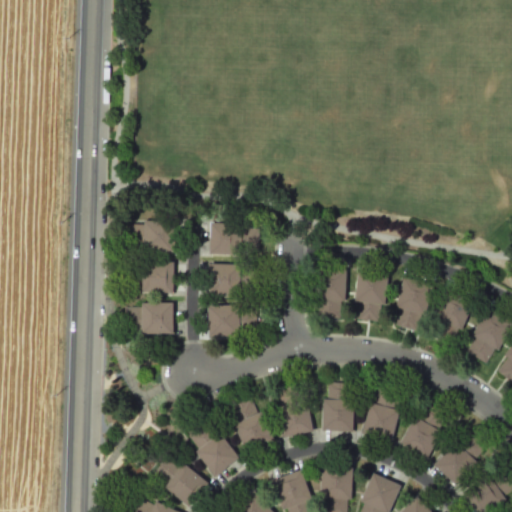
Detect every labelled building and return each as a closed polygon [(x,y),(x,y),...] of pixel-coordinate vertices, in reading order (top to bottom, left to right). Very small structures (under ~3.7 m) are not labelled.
[(174,251),(174,220),(143,220),(143,223),(126,223),(125,246),(143,246),(143,250),(174,251)] [(209,222),(209,253),(240,253),(240,249),(257,250),(258,227),(241,226),(241,223),(209,222)] [(172,292),(173,262),(142,261),(142,265),(124,264),(124,287),(141,288),(141,291),(172,292)] [(208,263),(208,293),(239,294),(239,290),(257,290),(257,267),(239,267),(239,263),(208,263)] [(345,269),(315,267),(313,298),(317,298),(316,316),(339,317),(340,300),(344,300),(345,269)] [(387,272),(357,268),(353,299),(357,300),(355,317),(378,320),(380,303),(384,303),(387,272)] [(432,284),(402,276),(395,307),(398,307),(394,324),(416,330),(420,313),(424,314),(432,284)] [(473,301),(445,289),(433,317),(436,319),(429,335),(450,344),(457,328),(461,329),(473,301)] [(172,332),(172,302),(141,302),(141,306),(123,306),(124,329),(141,329),(141,333),(172,332)] [(207,304),(208,335),(239,334),(239,330),(256,330),(256,306),(238,307),(238,303),(207,304)] [(511,324),(511,322),(487,307),(471,334),(474,336),(465,351),(485,363),(494,348),(497,350),(511,324)] [(511,342),(503,354),(506,357),(496,371),(511,383),(511,342)] [(321,429),(352,431),(353,400),(349,399),(350,382),(327,381),(326,398),(323,398),(321,429)] [(282,435),(312,431),(307,400),(304,400),(301,383),(278,387),(281,404),(277,405),(282,435)] [(361,432),(390,440),(399,410),(396,409),(400,392),(378,386),(373,403),(370,402),(361,432)] [(245,452),(273,439),(260,411),(257,412),(249,397),(228,406),(235,422),(232,423),(245,452)] [(399,443),(415,415),(418,417),(427,402),(446,414),(438,429),(441,431),(426,458),(399,443)] [(213,476),(238,458),(219,433),(216,435),(206,421),(187,435),(197,449),(194,451),(213,476)] [(432,465),(453,441),(456,444),(468,431),(485,446),(474,458),(477,461),(456,485),(432,465)] [(188,506),(207,482),(182,463),(180,466),(166,455),(152,473),(166,484),(163,487),(188,506)] [(350,467),(350,499),(346,499),(345,511),(322,511),(323,498),(319,498),(320,467),(350,467)] [(462,493),(475,511),(487,511),(505,499),(503,496),(511,489),(511,478),(504,467),(490,477),(487,474),(462,493)] [(299,469),(271,480),(282,509),(285,508),(286,511),(311,511),(307,500),(310,498),(299,469)] [(400,485),(387,511),(358,511),(363,502),(359,501),(372,472),(400,485)] [(273,511),(253,490),(230,510),(231,511),(273,511)] [(432,511),(415,495),(398,511),(432,511)] [(178,511),(155,501),(153,504),(138,497),(130,511),(178,511)]
